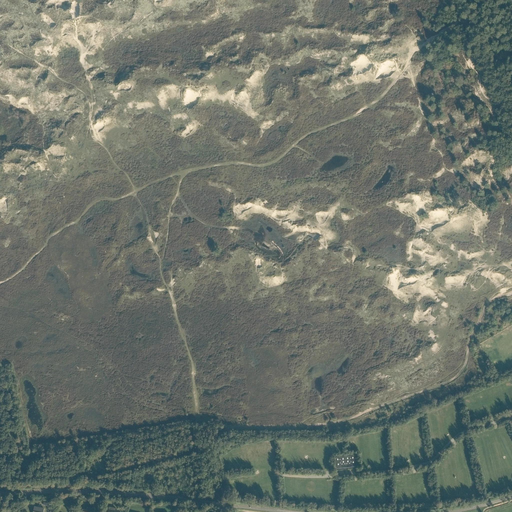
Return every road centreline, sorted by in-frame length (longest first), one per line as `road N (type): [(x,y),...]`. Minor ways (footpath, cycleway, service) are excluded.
road 1 (unknown): [(511,291),(485,306),(451,380),(333,423),(227,427),(202,450)]
road 2 (unknown): [(0,398),(14,444),(39,479),(91,477),(202,450)]
road 3 (unclassified): [(221,504),(96,492),(0,494)]
